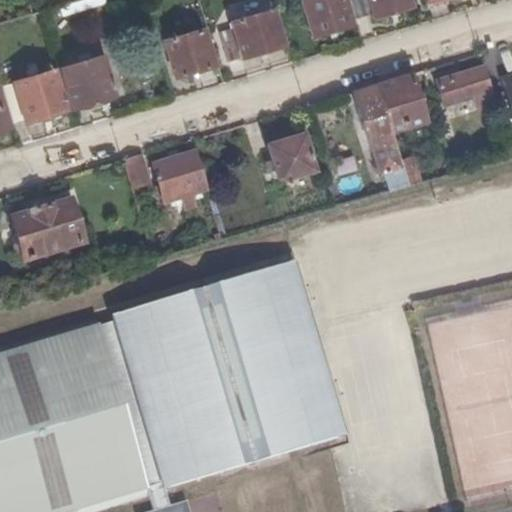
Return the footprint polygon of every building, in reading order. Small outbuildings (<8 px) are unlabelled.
[(78,9),(103,1),(102,0),(84,0),(76,3),(78,9)] [(343,0),(300,0),(311,37),(351,25),(343,0)] [(412,8),(409,0),(348,0),(355,20),(376,14),(377,18),(412,8)] [(273,11),(232,24),(233,30),(220,34),(229,62),(284,45),(273,11)] [(203,29),(164,41),(175,78),(214,66),(203,29)] [(100,56),(68,66),(80,106),(112,97),(100,56)] [(492,103),(479,66),(433,80),(441,105),(470,96),(474,108),(492,103)] [(53,70),(12,83),(24,123),(66,110),(53,70)] [(402,76),(374,84),(388,132),(423,122),(408,74),(402,76)] [(511,74),(497,78),(511,127),(511,74)] [(397,163),(388,132),(374,84),(349,92),(367,148),(372,147),(386,192),(405,186),(397,163)] [(500,126),(497,120),(491,121),(493,128),(500,126)] [(302,133),(268,144),(279,178),(313,168),(302,133)] [(205,193),(193,153),(150,166),(162,206),(177,202),(181,213),(192,209),(189,198),(205,193)] [(139,155),(123,160),(132,189),(148,184),(139,155)] [(419,182),(412,158),(397,163),(405,186),(419,182)] [(72,201),(10,219),(23,261),(84,242),(72,201)] [(10,343),(0,345),(0,511),(93,511),(150,496),(155,511),(153,511),(189,511),(186,502),(171,506),(166,488),(340,436),(288,262),(117,314),(119,319),(99,325),(97,317),(10,343)]
